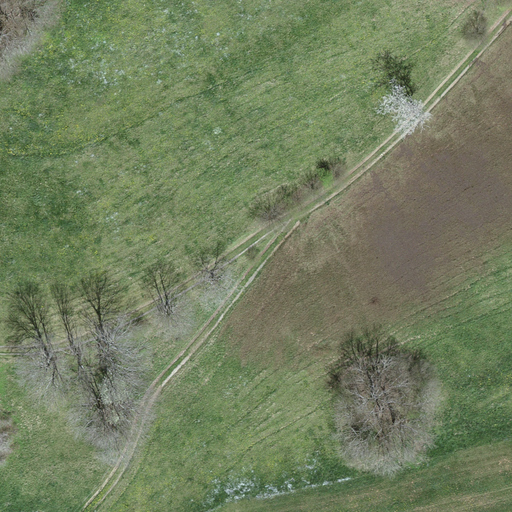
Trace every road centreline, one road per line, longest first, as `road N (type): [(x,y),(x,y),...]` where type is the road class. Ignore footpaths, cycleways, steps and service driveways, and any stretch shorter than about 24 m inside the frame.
road 1 (track): [(0,357),(98,331),(172,297),(298,213),(376,155),(485,52),(507,0)]
road 2 (track): [(87,511),(111,484),(167,375),(298,213)]
road 3 (track): [(380,481),(244,511)]
